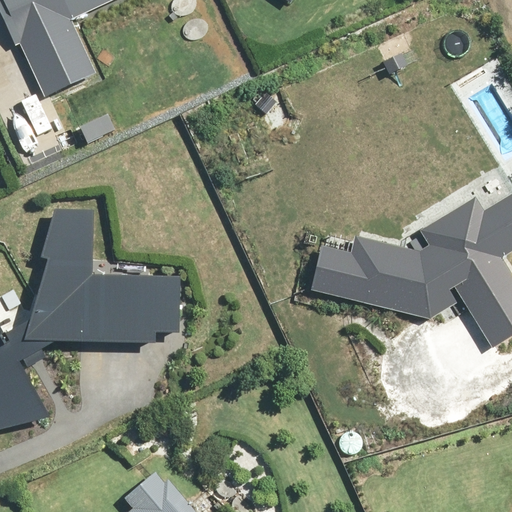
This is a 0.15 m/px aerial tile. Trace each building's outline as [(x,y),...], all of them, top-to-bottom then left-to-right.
[(0,0),(0,20),(12,48),(21,44),(47,102),(100,78),(74,20),(118,0),(0,0)] [(269,0),(283,9),(289,0),(269,0)] [(304,240),(292,301),(422,328),(464,302),(493,346),(511,333),(511,283),(496,258),(511,247),(511,190),(482,210),(471,193),(410,232),(417,243),(411,247),(340,232),(336,247),(304,240)] [(0,436),(41,425),(10,360),(20,355),(22,364),(43,357),(41,347),(148,346),(147,331),(184,331),(186,279),(93,275),(106,209),(51,207),(16,331),(0,331),(0,436)] [(70,400),(57,362),(37,369),(50,407),(70,400)] [(197,511),(156,463),(110,502),(118,511),(197,511)]
